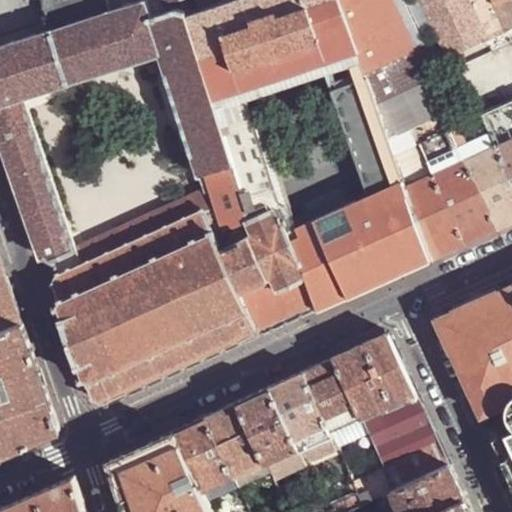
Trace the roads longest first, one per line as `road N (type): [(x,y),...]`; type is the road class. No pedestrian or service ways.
road 1 (residential): [(405,298),(84,446)]
road 2 (residential): [(84,446),(0,193)]
road 3 (residential): [(405,298),(503,511)]
